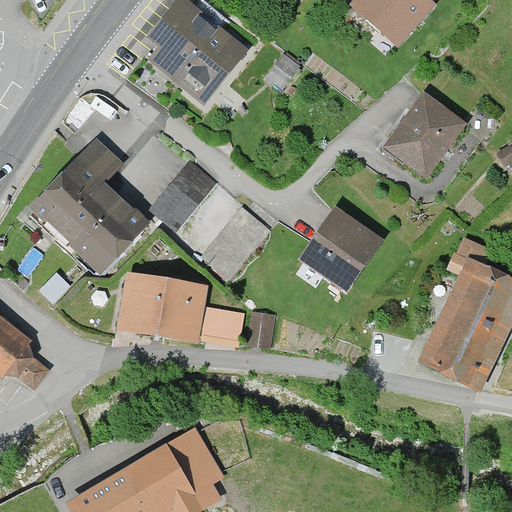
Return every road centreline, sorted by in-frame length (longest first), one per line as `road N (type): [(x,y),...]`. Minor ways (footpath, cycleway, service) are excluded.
road 1 (residential): [(511,407),(369,369),(211,369),(153,360),(96,365),(0,417)]
road 2 (secondary): [(119,0),(0,168)]
